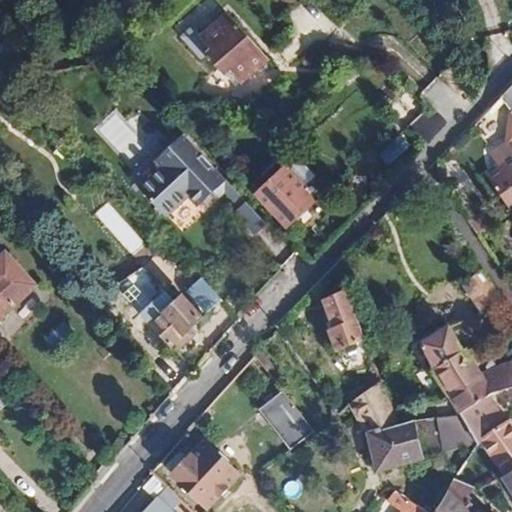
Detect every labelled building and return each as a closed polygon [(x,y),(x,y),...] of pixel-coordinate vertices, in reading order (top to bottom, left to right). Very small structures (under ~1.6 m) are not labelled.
[(348,2),(346,0),(325,0),(336,12),(348,2)] [(268,59),(228,14),(203,35),(194,25),(182,36),(202,59),(207,54),(225,74),(231,69),(241,82),(268,59)] [(490,180),(511,210),(511,85),(501,97),(511,112),(507,143),(505,146),(502,164),(487,175),(490,180)] [(116,115),(99,127),(124,160),(141,147),(116,115)] [(164,215),(188,194),(198,205),(200,203),(204,204),(211,197),(211,193),(213,191),(225,180),(183,134),(155,159),(162,166),(139,188),(164,215)] [(276,163),(254,184),(260,190),(282,169),(276,163)] [(260,190),(256,194),(287,227),(302,212),(317,198),(286,166),(282,169),(260,190)] [(225,180),(213,191),(218,197),(224,191),(240,208),(235,212),(254,234),(266,224),(225,180)] [(127,256),(142,247),(113,200),(98,209),(127,256)] [(488,210),(469,223),(478,235),(496,222),(488,210)] [(36,285),(6,252),(0,257),(0,317),(10,308),(36,285)] [(504,298),(483,269),(463,283),(483,312),(504,298)] [(188,290),(207,311),(221,298),(202,277),(188,290)] [(337,351),(366,340),(346,287),(330,295),(322,299),(333,328),(329,329),(337,351)] [(143,314),(171,345),(189,329),(196,323),(202,317),(183,295),(173,304),(165,294),(143,314)] [(65,322),(46,339),(56,351),(76,334),(65,322)] [(431,370),(451,399),(484,376),(482,373),(471,357),(466,347),(462,350),(449,327),(418,346),(422,355),(428,352),(435,368),(431,370)] [(195,335),(189,329),(171,345),(176,352),(195,335)] [(511,360),(509,362),(497,367),(491,360),(485,364),(488,369),(482,373),(484,376),(451,399),(460,413),(478,442),(480,440),(505,423),(488,395),(490,393),(511,386),(511,360)] [(371,438),(378,469),(386,467),(478,442),(460,413),(415,420),(399,425),(383,380),(351,402),(371,438)] [(259,409),(290,450),(315,430),(283,391),(259,409)] [(505,423),(480,440),(505,476),(511,470),(511,420),(505,423)] [(173,476),(207,508),(221,493),(239,474),(205,442),(190,459),(175,474),(173,476)] [(169,468),(175,474),(190,459),(183,453),(182,453),(180,453),(169,465),(168,466),(169,468)] [(511,470),(505,476),(503,477),(511,490),(511,470)] [(485,511),(467,496),(476,488),(452,478),(449,490),(437,510),(439,511),(485,511)] [(144,511),(174,511),(171,509),(181,498),(168,486),(144,511)] [(425,511),(393,492),(387,501),(401,510),(400,511),(425,511)]
